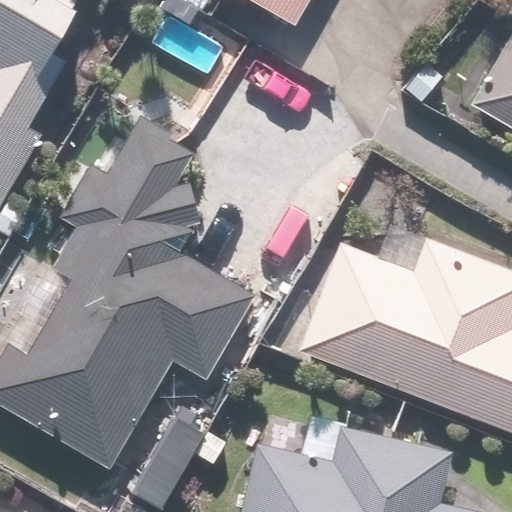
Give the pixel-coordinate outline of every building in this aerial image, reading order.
[(72,2),(67,0),(0,0),(0,213),(40,138),(26,130),(65,57),(47,48),(72,2)] [(161,0),(208,25),(221,0),(161,0)] [(235,0),(289,30),(306,0),(235,0)] [(511,27),(465,109),(511,136),(511,27)] [(288,77),(260,57),(213,123),(240,143),(288,77)] [(200,384),(250,299),(175,256),(187,236),(179,231),(193,227),(184,188),(169,191),(188,158),(163,143),(165,139),(134,121),(100,177),(84,168),(53,221),(70,231),(46,271),(65,282),(20,358),(2,348),(0,350),(0,412),(103,473),(167,365),(200,384)] [(293,353),(511,438),(511,333),(509,332),(511,324),(511,277),(420,242),(407,275),(335,247),(293,353)] [(250,446),(235,511),(460,511),(436,506),(448,455),(335,429),(327,464),(250,446)]
